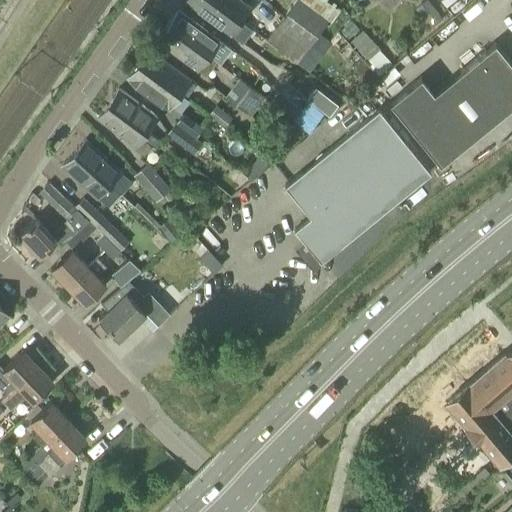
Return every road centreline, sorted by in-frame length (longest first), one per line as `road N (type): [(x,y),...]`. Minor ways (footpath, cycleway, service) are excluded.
road 1 (primary): [(511,198),(363,327),(181,511)]
road 2 (primary): [(218,511),(511,235)]
road 3 (unclassified): [(182,452),(0,261)]
road 4 (unclassified): [(0,202),(140,0)]
